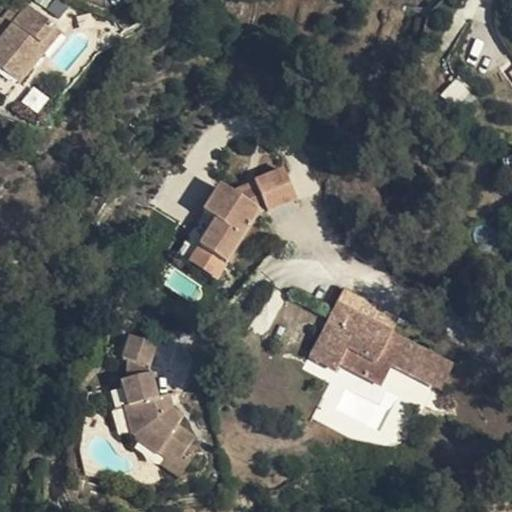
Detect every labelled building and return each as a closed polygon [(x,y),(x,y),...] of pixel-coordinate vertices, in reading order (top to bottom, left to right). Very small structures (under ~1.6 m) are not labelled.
[(0,22),(0,52),(26,74),(49,45),(38,35),(58,9),(45,0),(9,0),(8,2),(16,8),(3,25),(0,22)] [(69,18),(58,9),(38,35),(49,45),(69,18)] [(26,74),(0,52),(0,71),(18,85),(26,74)] [(214,233),(199,254),(222,270),(257,217),(263,212),(270,213),(299,193),(282,166),(234,200),(218,190),(198,223),(214,233)] [(222,270),(199,254),(189,270),(212,286),(222,270)] [(309,357),(336,370),(340,362),(383,384),(394,363),(441,387),(453,363),(389,331),(397,316),(343,289),(309,357)] [(166,439),(186,451),(196,432),(177,423),(178,418),(171,410),(159,416),(153,401),(144,383),(144,350),(116,345),(116,364),(124,365),(123,384),(118,387),(136,443),(156,454),(166,439)] [(159,416),(171,410),(164,396),(153,401),(159,416)] [(196,458),(186,451),(166,439),(156,454),(167,461),(165,466),(184,478),(196,458)]
